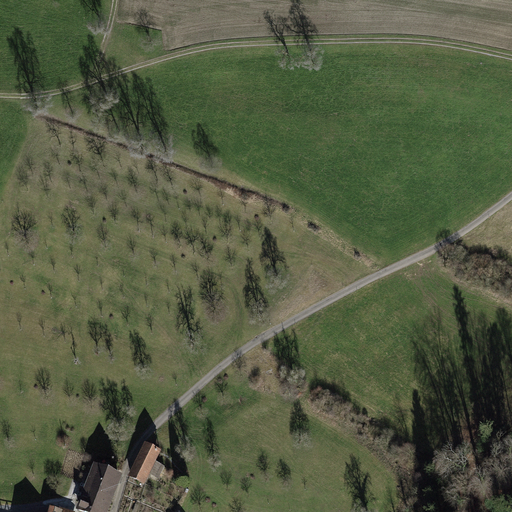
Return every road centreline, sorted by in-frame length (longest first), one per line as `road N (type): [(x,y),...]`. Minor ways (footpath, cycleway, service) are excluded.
road 1 (unclassified): [(511,195),(464,232),(220,373),(143,437),(114,511)]
road 2 (track): [(0,96),(34,96),(196,51),(413,43),(511,58)]
